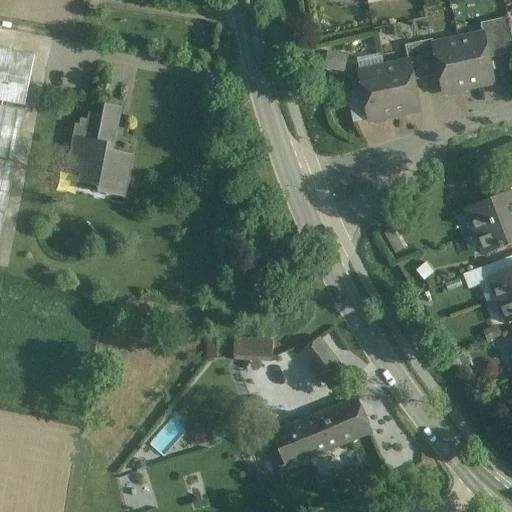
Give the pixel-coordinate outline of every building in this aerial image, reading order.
[(511,36),(508,18),(495,21),(502,56),(511,54),(511,36)] [(495,21),(481,24),(483,36),(484,36),(489,59),(502,56),(495,21)] [(483,36),(459,41),(468,88),(494,83),(489,59),(484,36),(483,36)] [(433,40),(419,43),(426,78),(439,76),(433,46),(434,46),(433,40)] [(434,46),(433,46),(439,76),(443,93),(468,88),(459,41),(434,46)] [(419,43),(405,46),(409,63),(410,63),(414,81),(426,78),(419,43)] [(35,56),(0,49),(0,102),(25,107),(35,56)] [(409,63),(384,69),(394,115),(420,110),(414,81),(410,63),(409,63)] [(384,69),(359,74),(369,121),(394,115),(384,69)] [(24,111),(0,106),(0,159),(14,163),(24,111)] [(132,157),(113,153),(122,109),(106,106),(104,118),(90,115),(89,122),(82,121),(78,138),(76,138),(70,169),(82,171),(80,184),(99,188),(97,193),(124,199),(132,157)] [(14,163),(0,159),(0,213),(4,214),(14,163)] [(511,191),(467,209),(476,232),(511,218),(511,191)] [(511,218),(476,232),(485,256),(511,245),(511,218)] [(511,269),(490,278),(498,301),(511,295),(511,269)] [(511,295),(498,301),(507,324),(511,322),(511,295)] [(235,337),(235,356),(274,357),(274,338),(235,337)] [(320,338),(299,354),(321,381),(341,365),(320,338)] [(358,398),(266,436),(280,471),(373,434),(358,398)]
